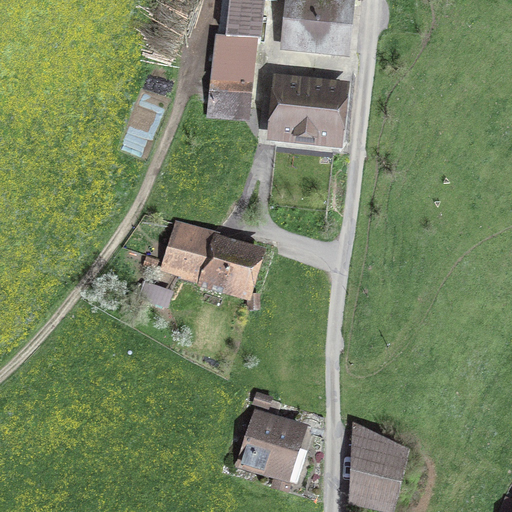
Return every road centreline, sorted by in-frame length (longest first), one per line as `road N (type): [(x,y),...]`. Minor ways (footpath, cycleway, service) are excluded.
road 1 (track): [(371,0),(369,90),(339,266),(330,511)]
road 2 (track): [(229,0),(126,227),(65,312),(0,377)]
road 3 (track): [(333,378),(367,378),(392,365),(447,274),(511,232)]
